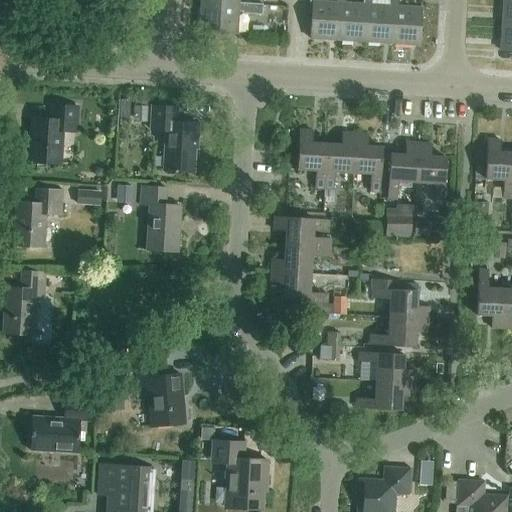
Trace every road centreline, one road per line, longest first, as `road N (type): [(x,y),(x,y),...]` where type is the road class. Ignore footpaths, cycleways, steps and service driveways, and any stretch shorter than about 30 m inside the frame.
road 1 (residential): [(328,466),(237,303),(244,73)]
road 2 (residential): [(453,86),(244,73)]
road 3 (residential): [(328,466),(511,394)]
road 4 (residential): [(164,70),(0,58)]
